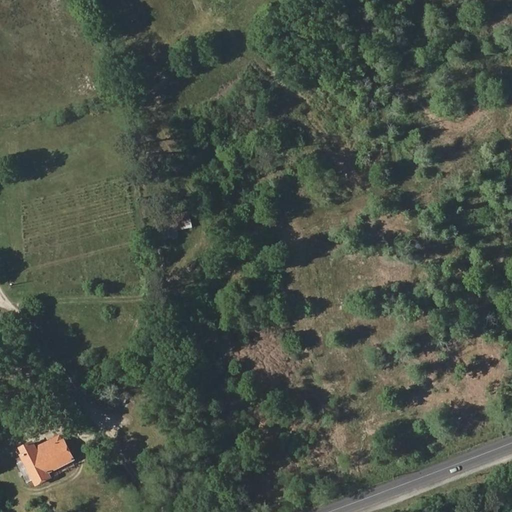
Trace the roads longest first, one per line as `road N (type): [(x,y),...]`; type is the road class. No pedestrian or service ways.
road 1 (track): [(161,511),(40,341)]
road 2 (tertiary): [(511,440),(324,511)]
